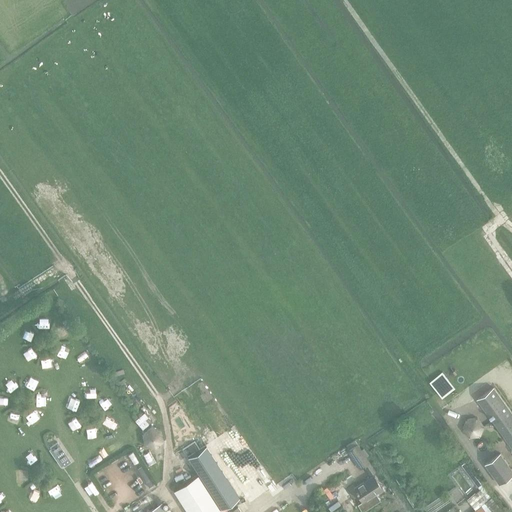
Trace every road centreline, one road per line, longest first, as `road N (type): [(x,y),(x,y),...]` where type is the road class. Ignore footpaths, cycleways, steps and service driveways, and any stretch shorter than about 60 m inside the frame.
road 1 (track): [(164,490),(170,458),(163,408),(0,176)]
road 2 (track): [(511,265),(485,229),(500,218),(344,0)]
